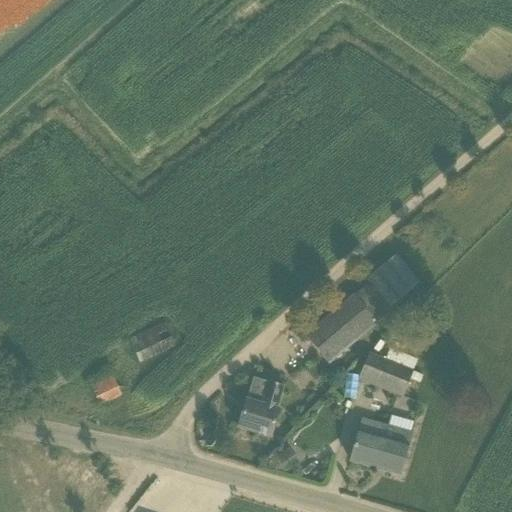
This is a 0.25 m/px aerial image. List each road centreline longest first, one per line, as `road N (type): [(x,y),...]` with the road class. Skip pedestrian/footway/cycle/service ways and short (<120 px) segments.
road 1 (track): [(120,511),(190,411),(511,122)]
road 2 (unclassified): [(349,511),(0,422)]
